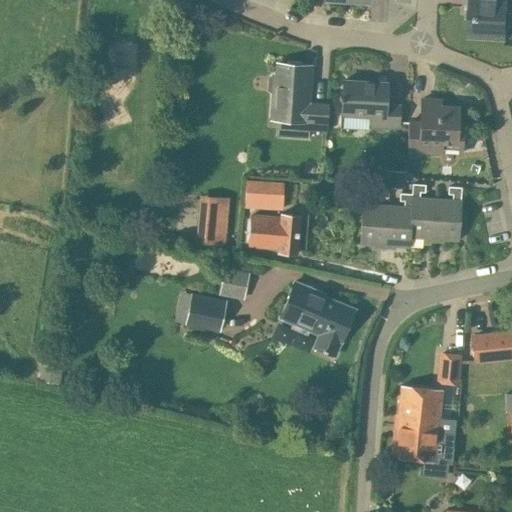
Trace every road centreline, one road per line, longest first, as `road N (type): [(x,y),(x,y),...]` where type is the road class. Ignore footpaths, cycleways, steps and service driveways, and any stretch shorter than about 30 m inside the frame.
road 1 (unclassified): [(364,511),(375,367),(389,322),(411,302),(511,277)]
road 2 (residential): [(426,53),(315,36),(210,0)]
road 3 (residential): [(511,165),(491,76),(461,59),(426,53)]
